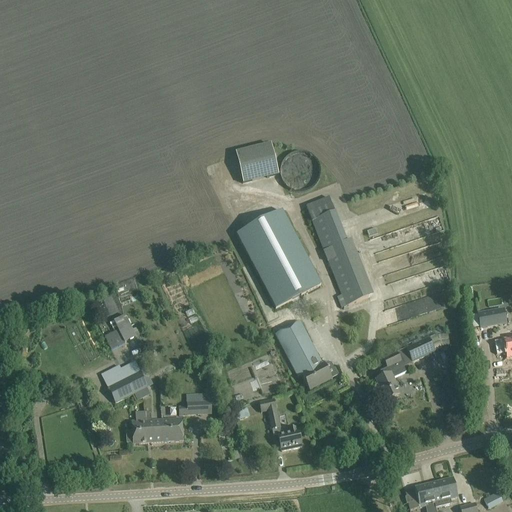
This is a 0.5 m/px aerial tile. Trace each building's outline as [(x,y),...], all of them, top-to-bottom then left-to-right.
[(243,184),(278,176),(271,145),(235,154),(243,184)] [(283,163),(281,168),(280,173),(281,179),(283,184),(287,188),(292,191),(297,193),(302,193),(308,192),(313,189),(316,185),(319,180),(320,175),(320,169),(318,164),(314,159),(310,156),(305,154),(300,154),(295,154),(290,156),(286,159),(283,163)] [(310,206),(306,208),(324,253),(328,251),(332,260),(330,261),(348,306),(370,297),(352,252),(351,253),(335,213),(334,213),(330,199),(310,206)] [(282,212),(237,236),(276,310),(321,286),(282,212)] [(408,253),(412,266),(441,257),(436,243),(408,253)] [(502,326),(499,312),(479,317),(482,330),(502,326)] [(37,322),(39,328),(45,325),(44,323),(46,322),(44,320),(43,320),(43,319),(37,322)] [(118,347),(116,343),(127,338),(126,336),(133,333),(126,319),(123,321),(122,319),(114,322),(118,331),(104,338),(108,347),(109,347),(111,351),(118,347)] [(324,365),(323,365),(300,322),(275,335),(298,379),(302,377),(309,392),(332,380),(324,365)] [(436,335),(406,350),(412,363),(434,353),(434,352),(442,349),(442,347),(449,346),(448,334),(436,335)] [(90,359),(107,349),(102,339),(97,342),(95,339),(83,346),(90,359)] [(503,340),(495,342),(498,355),(506,354),(506,353),(507,352),(508,356),(511,355),(511,339),(505,341),(505,342),(503,342),(503,340)] [(406,373),(403,367),(397,354),(383,360),(387,368),(380,372),(383,377),(375,381),(381,393),(379,393),(384,403),(399,396),(396,388),(397,388),(393,379),(406,373)] [(121,370),(132,392),(134,396),(153,386),(145,371),(139,373),(134,363),(121,370)] [(134,396),(132,392),(121,370),(120,370),(121,372),(115,375),(112,370),(107,372),(110,378),(103,381),(115,405),(134,396)] [(78,406),(87,402),(84,395),(75,399),(78,406)] [(210,395),(186,396),(186,408),(178,408),(179,417),(211,416),(210,395)] [(14,411),(11,396),(0,398),(3,413),(14,411)] [(268,417),(270,431),(280,429),(277,415),(276,411),(276,410),(274,401),(259,404),(260,414),(267,413),(268,417)] [(247,408),(235,412),(238,421),(250,417),(247,408)] [(132,423),(132,436),(133,446),(147,445),(146,413),(135,414),(136,423),(132,423)] [(146,413),(147,445),(164,444),(162,421),(151,422),(151,413),(146,413)] [(181,420),(162,421),(164,444),(183,442),(181,420)] [(280,449),(281,450),(281,452),(301,448),(297,431),(296,431),(296,430),(288,431),(289,433),(278,435),(280,445),(279,446),(280,449)] [(453,480),(429,485),(435,511),(435,509),(451,505),(450,501),(457,500),(455,489),(453,480)] [(410,511),(420,509),(426,507),(426,511),(435,511),(429,485),(414,489),(415,490),(405,492),(410,511)] [(483,500),(488,510),(503,503),(498,492),(483,500)]
